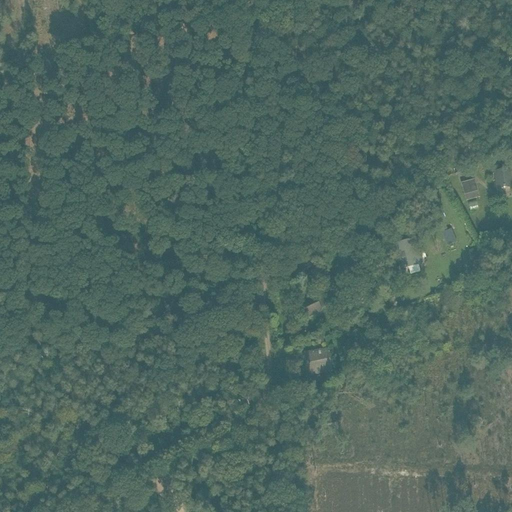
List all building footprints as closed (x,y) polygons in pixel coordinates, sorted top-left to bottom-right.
[(284,32),(288,40),(306,31),(301,23),(284,32)] [(499,171),(500,186),(511,185),(510,170),(499,171)] [(459,182),(465,195),(479,188),(473,175),(459,182)] [(431,237),(437,248),(449,242),(444,231),(431,237)] [(398,246),(402,261),(419,257),(416,242),(398,246)] [(477,246),(468,251),(474,261),(483,256),(477,246)] [(348,259),(356,274),(368,267),(360,252),(348,259)] [(410,274),(420,273),(419,265),(409,266),(410,274)] [(298,307),(303,317),(322,309),(317,298),(298,307)] [(307,358),(311,374),(333,369),(329,353),(307,358)]
